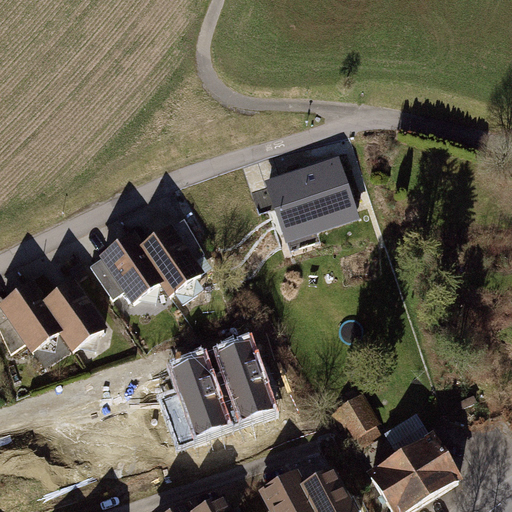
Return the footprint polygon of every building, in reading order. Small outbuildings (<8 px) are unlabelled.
[(346,216),(330,166),(266,187),(282,237),(346,216)] [(169,297),(198,277),(166,232),(137,251),(160,284),(169,297)] [(100,259),(131,304),(160,284),(137,251),(129,239),(100,259)] [(72,352),(101,332),(69,286),(40,306),(59,334),(72,352)] [(28,288),(0,307),(0,309),(30,353),(59,334),(40,306),(28,288)] [(337,411),(353,437),(369,427),(354,401),(337,411)] [(368,478),(389,511),(408,511),(455,483),(429,440),(368,478)] [(348,511),(329,475),(299,490),(309,511),(348,511)] [(292,477),(260,494),(269,511),(309,511),(299,490),(292,477)] [(224,511),(219,502),(199,511),(224,511)]
